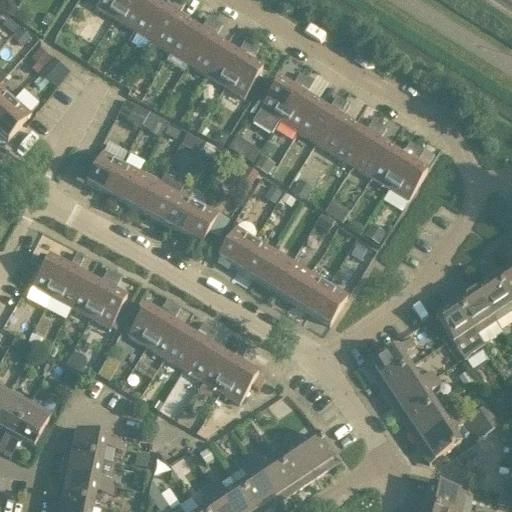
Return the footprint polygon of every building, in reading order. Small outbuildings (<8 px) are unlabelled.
[(111,21),(123,0),(97,0),(100,2),(95,11),(111,21)] [(129,32),(147,2),(143,0),(123,0),(111,21),(129,32)] [(172,11),(178,1),(175,0),(169,0),(165,7),(172,11)] [(178,1),(172,11),(180,15),(185,6),(178,1)] [(150,45),(169,16),(147,2),(129,32),(150,45)] [(13,19),(18,11),(10,5),(5,13),(13,19)] [(56,21),(48,16),(43,24),(50,29),(51,28),(56,21)] [(169,16),(150,45),(169,57),(187,27),(169,16)] [(210,33),(215,25),(208,20),(203,29),(210,33)] [(3,29),(12,37),(18,30),(9,22),(3,29)] [(215,25),(210,33),(216,38),(222,29),(215,25)] [(187,27),(169,57),(187,68),(206,39),(187,27)] [(22,48),(28,41),(19,32),(12,39),(22,48)] [(206,39),(187,68),(206,80),(224,50),(206,39)] [(246,56),(251,47),(244,43),(239,52),(246,56)] [(251,47),(246,56),(253,61),(259,52),(251,47)] [(224,91),(242,61),(224,50),(206,80),(224,91)] [(36,78),(38,76),(42,70),(50,62),(39,52),(33,59),(38,64),(35,67),(30,72),(36,78)] [(50,62),(42,70),(60,85),(69,74),(51,60),(50,62)] [(261,73),(242,61),(224,91),(243,103),(261,73)] [(300,90),(306,81),(299,77),(294,86),(300,90)] [(306,81),(300,90),(308,94),(313,85),(306,81)] [(270,137),(297,95),(278,83),(251,126),(270,137)] [(0,91),(0,117),(13,103),(0,91)] [(297,95),(270,137),(271,138),(278,125),(297,136),(315,107),(297,95)] [(337,113),(342,104),(336,100),(330,109),(337,113)] [(13,103),(0,117),(0,137),(7,144),(30,118),(13,103)] [(342,104),(337,113),(344,117),(350,108),(342,104)] [(315,107),(297,136),(315,148),(333,118),(315,107)] [(134,109),(126,125),(139,132),(148,116),(134,109)] [(333,118),(315,148),(333,159),(352,129),(333,118)] [(161,135),(165,127),(155,122),(151,130),(161,135)] [(374,135),(379,127),(372,122),(367,131),(374,135)] [(379,127),(374,135),(381,140),(386,131),(379,127)] [(164,136),(175,142),(179,134),(169,128),(164,136)] [(201,129),(197,136),(204,139),(208,132),(201,129)] [(352,129),(333,159),(352,170),(370,141),(352,129)] [(199,143),(186,136),(180,148),(193,154),(199,143)] [(370,141),(352,170),(370,182),(388,152),(370,141)] [(410,159),(416,149),(409,145),(403,155),(410,159)] [(199,157),(210,163),(216,152),(205,146),(199,157)] [(416,149),(410,159),(417,163),(423,154),(416,149)] [(242,162),(251,168),(256,161),(259,156),(250,150),(247,155),(242,162)] [(388,152),(370,182),(388,193),(407,164),(388,152)] [(72,180),(85,186),(105,197),(121,166),(101,156),(96,166),(83,159),(72,180)] [(260,159),(254,169),(267,178),(272,169),(273,168),(260,159)] [(407,164),(388,193),(407,205),(426,176),(407,164)] [(121,166),(105,197),(124,207),(140,176),(121,166)] [(249,193),(258,178),(246,170),(236,186),(249,193)] [(140,176),(124,207),(143,217),(164,178),(163,177),(159,186),(140,176)] [(164,178),(143,217),(162,227),(183,188),(164,178)] [(292,194),(304,202),(311,191),(299,183),(292,194)] [(183,188),(162,227),(181,237),(197,207),(179,197),(183,188)] [(281,196),(271,190),(265,198),(275,205),(281,196)] [(284,197),(280,204),(290,211),(295,204),(284,197)] [(217,217),(197,207),(181,237),(201,248),(217,217)] [(329,233),(334,225),(324,219),(319,227),(329,233)] [(349,231),(355,235),(359,238),(364,231),(352,224),(348,230),(349,231)] [(370,227),(362,238),(378,248),(385,237),(370,227)] [(236,272),(254,243),(235,231),(217,261),(236,272)] [(254,284),(272,254),(254,243),(236,272),(254,284)] [(359,263),(366,253),(357,247),(350,257),(359,263)] [(272,254),(254,284),(273,295),(291,265),(272,254)] [(79,271),(84,261),(76,256),(70,266),(79,271)] [(42,272),(31,291),(51,302),(67,271),(68,271),(48,261),(47,261),(40,257),(34,268),(42,272)] [(489,264),(483,268),(489,278),(496,273),(489,264)] [(291,306),(309,276),(291,265),(273,295),(291,306)] [(483,282),(489,278),(483,268),(477,273),(483,282)] [(499,278),(492,282),(511,312),(511,270),(511,269),(510,270),(499,278)] [(67,271),(51,302),(70,312),(87,281),(68,271),(67,271)] [(108,286),(114,276),(107,273),(101,283),(108,286)] [(114,276),(108,286),(116,290),(121,281),(114,276)] [(309,276),(291,306),(310,317),(328,288),(309,276)] [(486,286),(473,295),(474,296),(494,326),(511,313),(511,312),(492,282),(489,278),(483,282),(486,286)] [(87,281),(70,312),(89,322),(106,292),(87,281)] [(328,288),(310,317),(329,329),(347,299),(328,288)] [(452,289),(445,294),(451,303),(458,299),(452,289)] [(106,292),(89,322),(109,333),(110,332),(115,334),(129,311),(123,307),(126,302),(106,292)] [(451,303),(445,294),(439,298),(445,307),(451,303)] [(461,303),(454,307),(455,308),(475,338),(482,350),(501,337),(494,326),(474,296),(473,295),(461,303)] [(0,331),(12,310),(0,303),(0,331)] [(166,303),(161,312),(167,316),(173,307),(166,303)] [(436,320),(434,320),(435,321),(455,351),(462,362),(463,365),(470,357),(482,350),(475,338),(455,308),(454,307),(451,303),(445,307),(448,312),(436,320)] [(173,307),(167,316),(175,321),(180,312),(173,307)] [(145,310),(127,339),(146,351),(164,322),(145,310)] [(164,322),(146,351),(164,363),(182,333),(164,322)] [(203,325),(198,335),(204,339),(210,330),(203,325)] [(210,330),(204,339),(211,344),(217,334),(210,330)] [(182,333),(164,363),(183,374),(201,344),(182,333)] [(409,342),(400,348),(405,355),(414,349),(409,342)] [(201,344),(183,374),(201,385),(219,356),(201,344)] [(239,348),(233,357),(241,362),(247,352),(239,348)] [(396,351),(364,371),(377,391),(409,371),(401,358),(396,351)] [(53,352),(49,359),(53,361),(57,354),(53,352)] [(201,385),(219,396),(238,367),(219,356),(201,385)] [(68,363),(65,369),(81,377),(84,371),(85,370),(85,368),(85,367),(85,366),(85,365),(84,364),(84,363),(83,362),(82,361),(81,360),(80,359),(79,359),(78,358),(77,358),(76,358),(75,358),(74,358),(72,359),(71,359),(70,360),(70,361),(69,362),(68,363)] [(238,367),(219,396),(238,408),(250,389),(257,394),(264,383),(256,379),(257,379),(238,367)] [(409,371),(377,391),(390,410),(421,390),(417,383),(409,371)] [(66,374),(61,383),(74,390),(79,380),(66,374)] [(431,374),(422,380),(426,386),(435,381),(431,374)] [(466,374),(457,379),(463,389),(472,384),(466,374)] [(435,381),(426,386),(430,393),(439,387),(435,381)] [(0,390),(0,413),(9,396),(0,390)] [(421,390),(390,410),(403,429),(434,409),(426,396),(421,390)] [(0,413),(0,432),(5,435),(12,439),(29,406),(9,396),(0,413)] [(29,406),(12,439),(19,443),(33,450),(50,418),(29,406)] [(472,422),(463,428),(475,445),(497,429),(491,419),(485,408),(469,419),(472,422)] [(434,409),(403,429),(415,448),(446,428),(442,421),(434,409)] [(456,412),(447,418),(451,425),(460,419),(456,412)] [(460,419),(451,425),(455,431),(464,425),(460,419)] [(446,428),(415,448),(428,468),(429,467),(459,447),(451,434),(446,428)] [(291,433),(284,438),(291,447),(297,443),(291,433)] [(69,434),(65,457),(101,465),(104,450),(120,453),(122,445),(69,434)] [(278,442),(284,452),(291,447),(284,438),(278,442)] [(300,447),(294,451),(314,482),(334,469),(313,438),(300,447)] [(3,439),(0,444),(0,451),(4,454),(10,443),(3,439)] [(11,457),(17,447),(10,443),(4,454),(11,457)] [(287,456),(275,464),(295,495),(314,482),(294,451),(287,456)] [(208,452),(199,458),(205,468),(214,462),(208,452)] [(135,455),(133,468),(147,471),(149,458),(135,455)] [(65,457),(60,480),(96,487),(98,479),(101,465),(65,457)] [(253,459),(247,463),(253,473),(259,468),(253,459)] [(247,463),(240,467),(242,471),(246,477),(253,473),(247,463)] [(262,472),(256,477),(276,508),(295,495),(275,464),(262,472)] [(136,472),(133,488),(143,490),(146,474),(136,472)] [(249,481),(237,489),(252,511),(269,511),(276,508),(256,477),(249,481)] [(60,480),(55,502),(92,509),(95,495),(96,487),(60,480)] [(104,481),(102,488),(113,490),(114,483),(104,481)] [(215,484),(209,488),(215,498),(221,494),(215,484)] [(102,488),(101,496),(111,498),(113,490),(102,488)] [(209,488),(202,493),(208,502),(215,498),(209,488)] [(224,498),(218,502),(224,511),(252,511),(237,489),(224,498)] [(421,503),(419,511),(422,511),(461,511),(464,496),(428,489),(425,504),(421,503)] [(421,503),(409,501),(407,509),(419,511),(421,503)] [(55,502),(53,511),(91,511),(92,509),(55,502)] [(211,506),(202,511),(224,511),(218,502),(211,506)] [(164,503),(155,509),(156,511),(169,511),(168,510),(164,503)]
